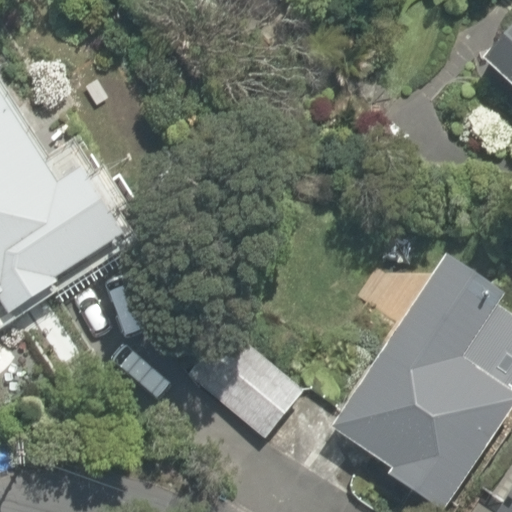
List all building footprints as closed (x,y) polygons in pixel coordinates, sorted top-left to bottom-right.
[(225,0),(239,15),(254,0),(225,0)] [(511,10),(508,11),(475,70),(511,98),(511,10)] [(0,315),(106,242),(0,70),(0,315)] [(432,511),(511,409),(511,314),(433,254),(305,420),(425,511),(432,511)] [(300,386),(235,332),(195,381),(260,435),(300,386)] [(511,511),(511,492),(497,511),(511,511)]
